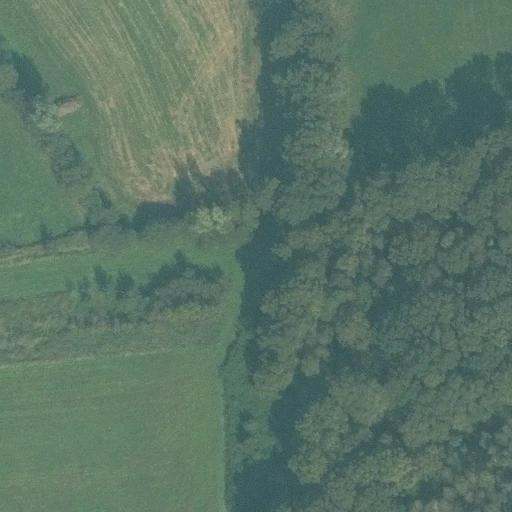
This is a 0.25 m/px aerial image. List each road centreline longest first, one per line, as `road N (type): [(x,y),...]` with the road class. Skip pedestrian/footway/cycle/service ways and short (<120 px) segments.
road 1 (track): [(302,511),(305,0)]
road 2 (track): [(399,511),(511,408)]
